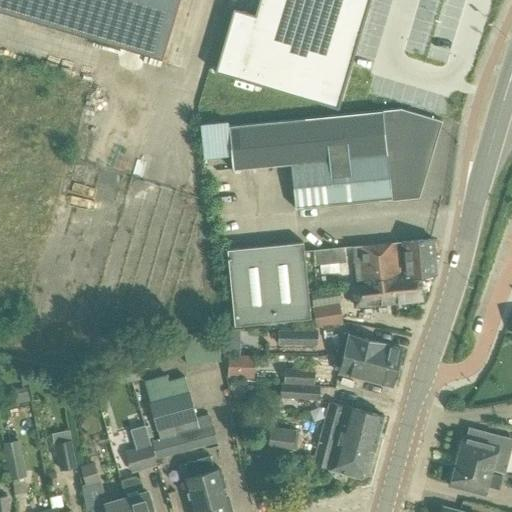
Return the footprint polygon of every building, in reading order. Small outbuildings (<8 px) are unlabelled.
[(0,0),(0,10),(162,59),(179,0),(0,0)] [(257,0),(255,12),(234,6),(215,69),(338,105),(343,86),(368,0),(257,0)] [(200,124),(204,157),(232,154),(233,170),(291,164),(295,208),(418,196),(442,121),(401,108),(229,126),(228,121),(200,124)] [(401,242),(403,259),(433,256),(432,239),(401,242)] [(302,241),(226,249),(234,324),(310,316),(302,241)] [(403,259),(401,242),(354,246),(358,285),(352,285),(354,305),(394,302),(392,282),(392,278),(401,277),(405,276),(403,259)] [(435,274),(433,256),(403,259),(405,276),(418,275),(435,274)] [(392,282),(394,302),(420,299),(418,275),(405,276),(401,277),(392,278),(392,282)] [(314,308),(317,327),(341,323),(338,304),(314,308)] [(279,329),(278,344),(316,345),(316,330),(312,330),(279,329)] [(164,340),(166,359),(185,356),(186,363),(220,361),(214,332),(164,340)] [(360,355),(397,365),(401,349),(349,335),(344,354),(359,358),(360,355)] [(111,351),(119,384),(137,380),(139,379),(131,346),(111,351)] [(227,376),(253,378),(254,355),(228,353),(227,376)] [(359,358),(344,354),(339,372),(391,387),(397,365),(360,355),(359,358)] [(283,382),(314,384),(315,369),(284,368),(283,382)] [(151,402),(175,396),(170,380),(169,374),(168,374),(145,380),(151,402)] [(175,396),(190,392),(185,376),(170,380),(175,396)] [(229,389),(232,390),(242,391),(242,381),(241,381),(230,380),(229,389)] [(314,384),(283,382),(280,382),(279,397),(318,399),(319,385),(314,384)] [(30,403),(27,388),(7,392),(10,407),(30,403)] [(246,391),(242,391),(232,390),(233,411),(246,411),(246,391)] [(186,422),(197,419),(190,392),(175,396),(151,402),(158,430),(174,425),(186,422)] [(323,423),(378,437),(383,416),(328,402),(323,423)] [(197,419),(186,422),(192,449),(203,446),(197,419)] [(181,452),(192,449),(186,422),(174,425),(181,452)] [(378,437),(323,423),(318,442),(304,439),(300,452),(314,456),(312,464),(329,468),(329,470),(360,478),(368,473),(378,437)] [(296,430),(270,427),(267,449),(293,452),(295,432),(296,430)] [(457,460),(490,469),(502,473),(506,457),(494,454),(499,437),(467,428),(464,437),(463,436),(457,460)] [(52,435),(53,443),(71,440),(70,432),(52,435)] [(4,443),(11,480),(27,476),(22,456),(19,439),(4,443)] [(71,440),(53,443),(51,444),(53,457),(56,456),(60,471),(77,467),(71,440)] [(156,465),(151,445),(139,448),(127,452),(132,472),(156,465)] [(197,470),(209,511),(230,511),(219,468),(214,469),(211,459),(196,464),(197,470)] [(490,469),(457,460),(450,484),(483,493),(485,485),(498,489),(502,476),(489,473),(490,469)] [(86,485),(99,481),(93,462),(81,465),(86,485)] [(209,511),(197,470),(196,464),(180,468),(183,478),(191,511),(209,511)] [(126,497),(130,511),(153,511),(147,491),(144,492),(141,479),(135,476),(121,480),(126,497)] [(106,506),(105,503),(99,481),(86,485),(82,486),(87,511),(91,510),(106,506)] [(0,497),(0,511),(10,511),(8,496),(0,497)] [(130,511),(126,497),(105,503),(106,506),(107,511),(130,511)]
